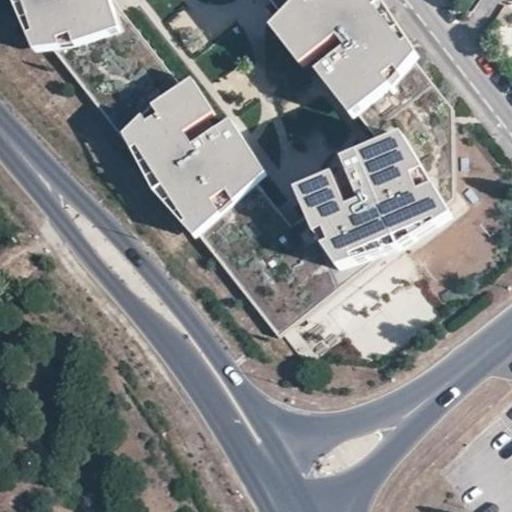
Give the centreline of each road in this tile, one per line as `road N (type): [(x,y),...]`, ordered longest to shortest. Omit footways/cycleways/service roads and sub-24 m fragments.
road 1 (tertiary): [(272,427),(153,274),(0,127)]
road 2 (tertiary): [(137,309),(205,396),(273,511)]
road 3 (tertiary): [(0,129),(64,224),(137,309)]
road 4 (tertiary): [(137,309),(182,342),(253,445),(288,473)]
road 5 (unclassified): [(429,390),(378,414),(272,427)]
road 6 (unclassified): [(337,511),(429,390)]
road 7 (unclassified): [(511,117),(422,0)]
